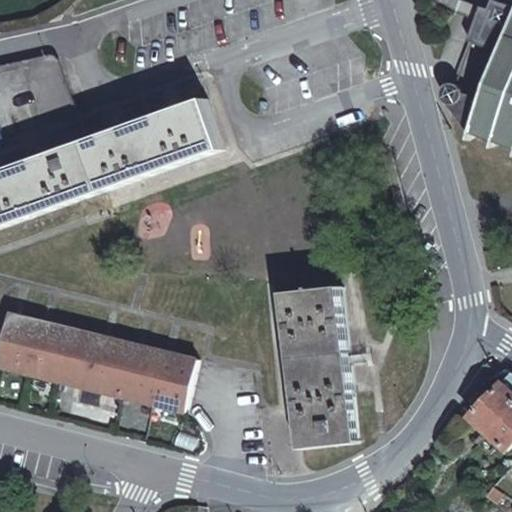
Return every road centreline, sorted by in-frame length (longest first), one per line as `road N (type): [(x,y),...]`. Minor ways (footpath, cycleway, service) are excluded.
road 1 (residential): [(475,331),(410,440),(330,492),(284,499),(142,464)]
road 2 (residential): [(392,0),(475,331)]
road 3 (residential): [(0,428),(142,464)]
